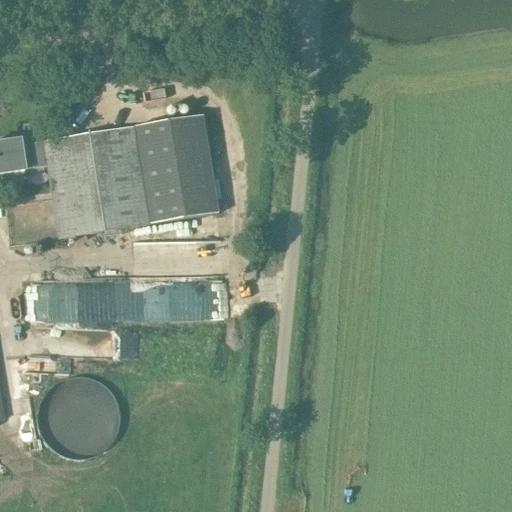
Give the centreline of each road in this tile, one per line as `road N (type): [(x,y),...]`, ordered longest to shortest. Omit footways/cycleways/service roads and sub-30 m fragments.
road 1 (unclassified): [(265,511),(315,0)]
road 2 (unclassified): [(0,46),(315,0)]
